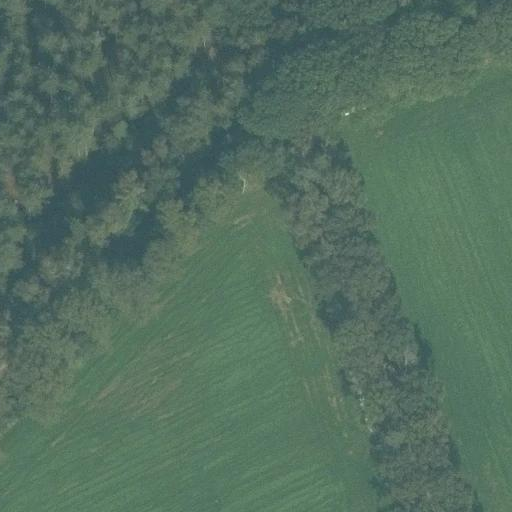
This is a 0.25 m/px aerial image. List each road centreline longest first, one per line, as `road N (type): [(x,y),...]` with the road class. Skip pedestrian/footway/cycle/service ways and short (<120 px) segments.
road 1 (track): [(428,511),(283,101)]
road 2 (track): [(0,391),(283,101)]
road 3 (track): [(283,101),(511,11)]
